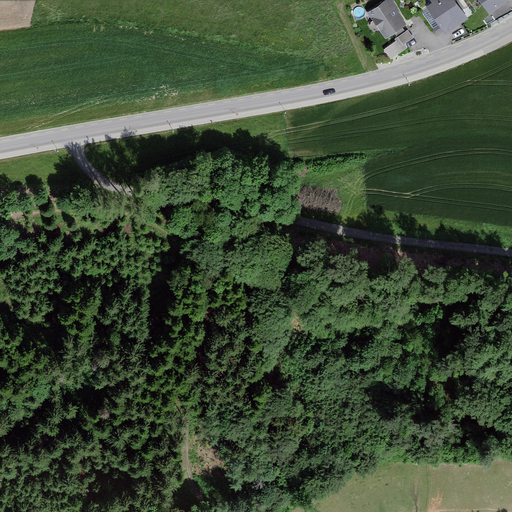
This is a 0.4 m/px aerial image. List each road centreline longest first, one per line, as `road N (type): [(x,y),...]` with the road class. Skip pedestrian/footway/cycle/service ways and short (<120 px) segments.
road 1 (unclassified): [(73,132),(81,159),(112,187),(511,253)]
road 2 (tertiary): [(73,132),(391,75),(511,26)]
road 3 (track): [(216,295),(227,262),(180,244),(112,187),(0,226)]
